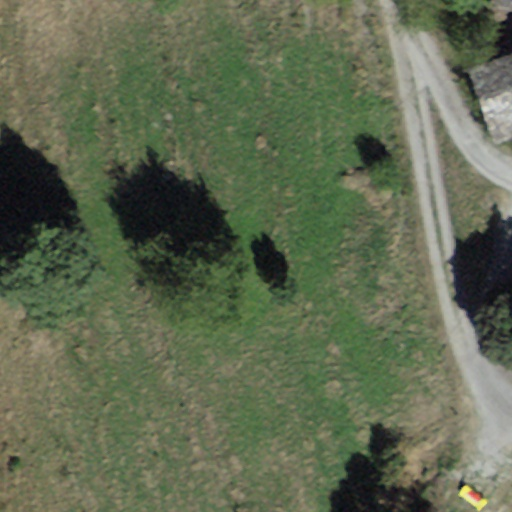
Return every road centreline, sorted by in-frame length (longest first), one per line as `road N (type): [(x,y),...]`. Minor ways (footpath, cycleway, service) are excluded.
road 1 (track): [(398,0),(451,296),(486,387),(511,403)]
road 2 (track): [(398,0),(464,131),(511,172)]
